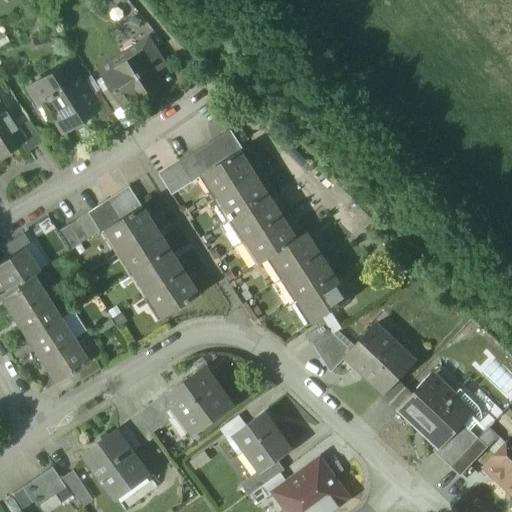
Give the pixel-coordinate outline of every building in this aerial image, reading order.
[(142,51),(153,68),(162,62),(147,38),(136,46),(141,52),(142,51)] [(141,52),(136,46),(99,69),(103,77),(141,52)] [(109,84),(124,108),(135,100),(134,99),(147,90),(148,92),(162,82),(153,68),(142,51),(141,52),(103,77),(109,84)] [(52,119),(61,133),(94,113),(96,112),(87,98),(66,64),(26,89),(37,106),(44,102),(54,118),(52,119)] [(98,91),(113,114),(124,108),(109,84),(98,91)] [(94,113),(101,124),(114,115),(113,114),(98,91),(87,98),(96,112),(94,113)] [(11,123),(0,105),(0,160),(3,158),(3,157),(8,153),(22,143),(24,142),(16,131),(11,123)] [(11,123),(16,131),(29,123),(24,115),(11,123)] [(22,143),(28,152),(42,143),(29,123),(16,131),(24,142),(22,143)] [(230,130),(220,137),(232,157),(239,152),(242,150),(230,130)] [(222,163),(232,157),(220,137),(209,143),(222,163)] [(212,170),(222,163),(209,143),(199,150),(212,170)] [(211,170),(212,170),(199,150),(189,156),(202,176),(206,173),(211,170)] [(206,173),(220,196),(253,175),(239,152),(232,157),(222,163),(212,170),(211,170),(206,173)] [(192,182),(202,176),(189,156),(179,163),(192,182)] [(182,189),(192,182),(179,163),(169,169),(182,189)] [(171,195),(182,189),(169,169),(159,175),(171,195)] [(267,197),(253,175),(220,196),(234,218),(267,197)] [(128,187),(118,194),(131,214),(141,207),(128,187)] [(121,220),(131,214),(118,194),(108,200),(121,220)] [(281,219),(267,197),(234,218),(248,240),(281,219)] [(210,203),(221,222),(230,218),(218,198),(210,203)] [(111,226),(121,220),(108,200),(98,206),(111,226)] [(108,228),(111,226),(98,206),(88,213),(100,231),(101,233),(108,228)] [(108,228),(122,251),(156,230),(141,207),(131,214),(121,220),(111,226),(108,228)] [(89,238),(100,231),(88,213),(78,219),(89,238)] [(79,244),(89,238),(78,219),(68,226),(79,244)] [(295,241),(281,219),(248,240),(262,262),(272,255),(295,241)] [(69,251),(79,244),(68,226),(57,232),(69,251)] [(122,251),(136,273),(170,252),(156,230),(122,251)] [(306,234),(295,241),(272,255),(286,277),(320,256),(306,234)] [(4,247),(10,256),(22,249),(29,243),(24,236),(4,247)] [(0,262),(0,285),(5,292),(30,276),(37,272),(22,249),(10,256),(0,262)] [(136,273),(150,295),(183,273),(170,252),(136,273)] [(334,278),(320,256),(286,277),(300,299),(334,278)] [(198,296),(183,273),(150,295),(165,318),(198,296)] [(44,298),(30,276),(5,292),(0,294),(0,299),(12,318),(44,298)] [(348,300),(334,278),(300,299),(314,322),(348,300)] [(58,320),(44,298),(12,318),(26,340),(58,320)] [(72,341),(58,320),(26,340),(40,362),(72,341)] [(305,335),(313,347),(333,335),(325,323),(305,335)] [(365,373),(384,391),(395,379),(410,364),(391,346),(394,343),(375,325),(350,352),(344,358),(362,376),(365,373)] [(350,352),(333,335),(313,347),(330,372),(344,358),(350,352)] [(86,364),(72,341),(40,362),(55,385),(76,372),(87,365),(86,364)] [(76,372),(81,381),(100,369),(94,359),(86,364),(87,365),(76,372)] [(187,382),(171,394),(170,395),(196,430),(230,406),(204,370),(187,382)] [(437,446),(460,422),(465,417),(448,401),(454,396),(452,395),(433,376),(413,397),(400,411),(414,425),(413,428),(422,432),(425,429),(439,443),(437,446)] [(185,378),(168,390),(171,394),(187,382),(185,378)] [(379,396),(388,405),(404,388),(395,379),(384,391),(379,396)] [(413,397),(404,388),(388,405),(397,413),(400,411),(413,397)] [(454,393),(452,395),(454,396),(448,401),(465,417),(460,422),(469,431),(481,418),(481,415),(480,411),(479,408),(477,406),(459,389),(455,394),(454,393)] [(184,439),(196,430),(170,395),(171,394),(168,390),(158,398),(172,418),(170,419),(184,439)] [(158,398),(139,412),(153,432),(170,419),(172,418),(158,398)] [(139,442),(153,432),(139,412),(124,423),(127,426),(139,442)] [(261,470),(262,472),(277,461),(289,452),(272,430),(275,428),(263,412),(245,425),(234,433),(234,434),(261,470)] [(219,429),(227,439),(234,434),(234,433),(245,425),(238,415),(219,429)] [(432,451),(450,467),(477,438),(469,431),(460,422),(437,446),(432,451)] [(425,429),(422,432),(437,446),(439,443),(425,429)] [(85,456),(114,495),(146,472),(117,432),(85,456)] [(499,474),(506,482),(511,475),(511,437),(484,467),(496,477),(499,474)] [(487,447),(477,438),(450,467),(460,476),(487,447)] [(286,483),(274,492),(287,511),(328,511),(347,498),(319,459),(286,483)] [(261,470),(256,474),(264,485),(280,473),(284,470),(277,461),(262,472),(261,470)] [(51,468),(21,488),(34,508),(64,488),(51,468)] [(61,478),(81,508),(92,501),(72,471),(61,478)] [(280,473),(251,495),(258,504),(274,492),(286,483),(280,473)] [(250,494),(264,485),(256,474),(240,485),(248,496),(250,494)] [(22,511),(27,511),(34,508),(21,488),(11,494),(22,511)]
